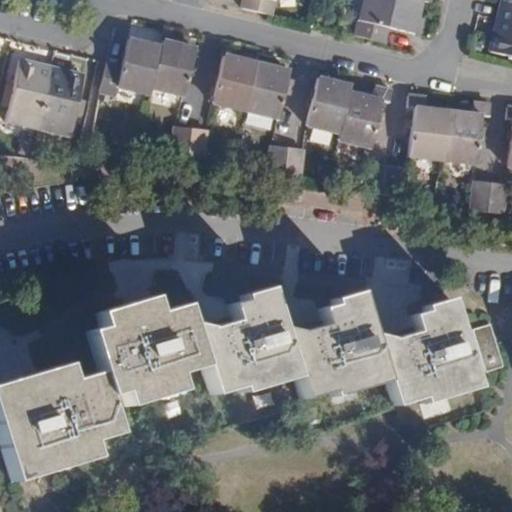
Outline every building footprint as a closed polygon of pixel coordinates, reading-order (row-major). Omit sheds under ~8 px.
[(241,0),(239,8),(269,15),(272,0),(241,0)] [(363,0),(354,36),(383,42),(386,28),(411,34),(415,17),(419,1),(416,0),(363,0)] [(500,20),(511,23),(511,0),(501,0),(500,4),(504,6),(500,20)] [(415,17),(411,34),(417,36),(422,18),(415,17)] [(511,23),(500,20),(496,36),(493,35),(489,53),(511,58),(511,23)] [(121,68),(105,63),(98,92),(114,95),(116,87),(148,95),(149,88),(159,48),(128,40),(121,68)] [(161,42),(159,48),(149,88),(182,96),(194,49),(161,42)] [(255,63),(222,55),(210,105),(243,111),(255,63)] [(35,129),(49,71),(33,67),(35,64),(17,60),(11,85),(5,108),(2,120),(35,129)] [(288,71),(255,63),(243,111),(249,113),(272,118),(276,120),(282,93),(286,79),(288,71)] [(62,74),(49,71),(35,129),(66,137),(69,123),(75,100),(81,76),(63,71),(62,74)] [(292,81),(286,79),(282,93),(288,95),(292,81)] [(349,88),(316,79),(305,125),(338,134),(347,93),(349,88)] [(0,106),(5,108),(11,85),(5,84),(0,103),(0,106)] [(336,139),(369,147),(380,101),(388,103),(390,92),(373,88),(370,99),(347,93),(338,134),(336,139)] [(441,162),(446,113),(422,110),(423,98),(407,97),(406,107),(413,108),(407,158),(441,162)] [(82,101),(75,100),(69,123),(76,124),(82,101)] [(487,117),(489,106),(471,104),(469,116),(446,113),(441,162),(474,166),(480,116),(487,117)] [(272,118),(249,113),(246,124),(270,130),(272,118)] [(175,127),(172,156),(186,157),(190,129),(175,127)] [(190,129),(186,157),(201,159),(204,130),(190,129)] [(270,146),(266,174),(282,176),(285,147),(270,146)] [(282,176),(295,178),(299,149),(285,147),(282,176)] [(364,193),(380,195),(383,165),(368,164),(364,193)] [(380,195),(396,197),(398,167),(383,165),(380,195)] [(472,182),(469,211),(485,213),(488,184),(472,182)] [(485,213),(501,215),(504,186),(488,184),(485,213)] [(207,328),(187,323),(199,366),(208,395),(236,387),(238,393),(292,377),(278,328),(266,287),(238,296),(240,300),(226,305),(231,320),(218,324),(207,328)] [(297,332),(278,328),(292,377),(299,400),(327,392),(328,397),(382,381),(368,333),(357,291),(329,299),(330,304),(317,309),(322,325),(307,329),(297,332)] [(84,331),(97,372),(104,396),(118,392),(123,406),(150,398),(177,390),(172,374),(199,366),(187,323),(182,304),(154,312),(150,297),(117,306),(95,313),(99,327),(84,331)] [(389,338),(368,333),(382,381),(390,406),(419,398),(420,404),(474,387),(449,298),(420,306),(422,311),(408,315),(413,331),(399,335),(389,338)] [(489,323),(471,328),(484,371),(501,366),(489,323)] [(104,396),(97,372),(70,380),(65,363),(15,379),(0,383),(0,444),(11,482),(65,466),(93,457),(89,441),(115,433),(104,396)]
